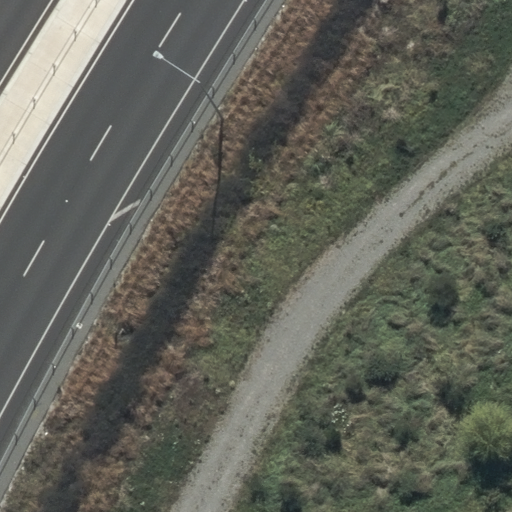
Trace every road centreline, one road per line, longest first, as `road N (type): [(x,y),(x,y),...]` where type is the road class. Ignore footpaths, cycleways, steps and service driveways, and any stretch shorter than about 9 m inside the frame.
road 1 (track): [(197,511),(350,263),(458,152),(511,109)]
road 2 (trunk): [(188,0),(0,319)]
